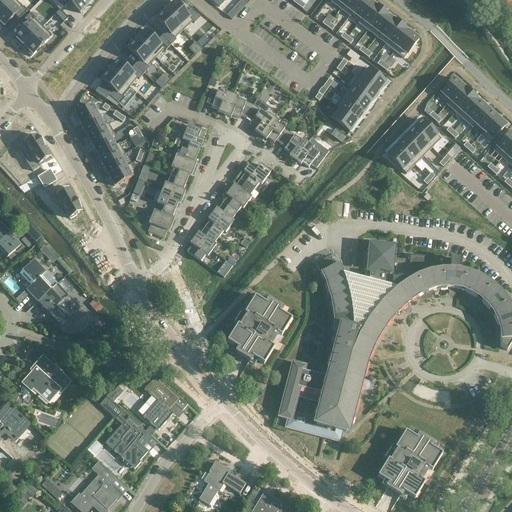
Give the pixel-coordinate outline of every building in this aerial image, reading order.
[(0,0),(0,12),(12,0),(0,0)] [(15,0),(12,0),(0,12),(0,26),(2,29),(15,15),(19,20),(28,11),(23,7),(23,8),(15,0)] [(56,0),(64,8),(68,3),(80,14),(89,5),(83,0),(56,0)] [(333,0),(331,3),(340,10),(348,0),(333,0)] [(348,0),(340,10),(349,17),(362,0),(348,0)] [(362,0),(349,17),(349,18),(352,14),(361,20),(358,24),(373,5),(373,4),(367,0),(362,0)] [(174,2),(165,11),(184,31),(192,22),(194,24),(199,19),(191,9),(186,14),(174,2)] [(227,16),(231,20),(246,6),(241,2),(227,16)] [(373,5),(358,24),(367,31),(382,12),(373,5)] [(60,10),(55,14),(63,23),(68,19),(60,10)] [(165,11),(156,20),(167,32),(162,37),(171,46),(176,41),(175,39),(184,31),(165,11)] [(382,12),(367,31),(376,38),(391,19),(382,12)] [(26,26),(13,40),(22,48),(43,28),(34,19),(34,18),(30,14),(22,22),(26,26)] [(391,19),(376,38),(386,45),(400,25),(391,19)] [(400,25),(386,45),(394,52),(409,32),(400,25)] [(43,28),(22,48),(31,57),(51,36),(43,28)] [(145,31),(136,40),(156,59),(164,50),(166,51),(171,46),(162,37),(157,42),(145,31)] [(409,32),(394,52),(404,59),(419,40),(418,39),(410,33),(409,32)] [(136,40),(127,49),(139,60),(134,66),(144,74),(149,69),(147,67),(156,59),(136,40)] [(117,61),(109,71),(130,88),(137,79),(139,80),(144,74),(134,66),(129,72),(117,61)] [(364,68),(357,78),(379,94),(386,84),(364,68)] [(109,71),(101,80),(113,91),(109,96),(118,105),(123,99),(122,97),(130,88),(109,71)] [(357,78),(350,87),(372,104),(379,94),(357,78)] [(454,79),(439,96),(448,104),(446,105),(447,106),(463,87),(462,87),(463,86),(455,80),(454,79)] [(350,87),(342,97),(364,113),(372,104),(350,87)] [(463,87),(447,106),(455,113),(472,95),(463,87)] [(210,94),(206,104),(212,106),(211,108),(219,111),(218,113),(224,116),(233,95),(226,93),(225,95),(212,90),(210,94)] [(233,95),(224,116),(231,118),(232,116),(240,119),(240,117),(246,119),(251,110),(254,106),(238,100),(239,98),(233,95)] [(472,95),(455,113),(463,121),(480,102),(472,95)] [(342,97),(335,107),(357,123),(364,113),(342,97)] [(480,102),(463,121),(472,128),(488,110),(488,109),(481,103),(480,102)] [(76,117),(75,118),(77,123),(79,122),(81,126),(99,117),(93,106),(75,116),(76,117)] [(267,116),(254,106),(251,110),(258,115),(250,125),(257,130),(255,132),(261,136),(274,118),(268,114),(267,116)] [(339,110),(332,120),(349,133),(357,123),(335,107),(339,110)] [(489,110),(474,126),(483,134),(497,118),(489,110)] [(99,117),(81,126),(83,131),(82,131),(85,136),(86,135),(87,136),(108,125),(108,124),(104,126),(99,117)] [(274,118),(261,136),(266,140),(268,138),(274,143),(276,142),(280,145),(287,137),(289,133),(278,125),(280,123),(274,118)] [(497,118),(481,136),(489,144),(506,126),(505,125),(498,118),(497,118)] [(413,129),(413,130),(432,149),(441,140),(421,121),(420,122),(421,122),(413,129)] [(87,137),(86,138),(88,143),(90,142),(92,146),(114,134),(108,125),(87,136),(87,137)] [(177,147),(197,155),(200,148),(203,149),(205,142),(198,139),(201,131),(188,126),(182,140),(180,140),(177,147)] [(405,138),(404,138),(423,157),(432,149),(413,130),(412,130),(412,131),(405,138)] [(345,138),(340,135),(335,131),(332,136),(336,140),(341,143),(345,138)] [(301,142),(289,133),(287,137),(292,140),(284,150),(291,155),(289,157),(293,160),(291,162),(293,163),(308,144),(302,140),(301,142)] [(510,133),(493,152),(502,160),(511,148),(511,134),(510,133)] [(114,134),(92,146),(94,151),(93,151),(96,156),(97,155),(97,156),(119,145),(119,144),(115,146),(110,137),(114,135),(114,134)] [(25,143),(24,144),(39,168),(51,160),(44,148),(37,138),(36,137),(36,136),(30,140),(30,139),(24,142),(25,143)] [(396,146),(396,147),(415,166),(423,157),(404,138),(403,139),(396,146)] [(308,144),(293,163),(296,165),(297,163),(300,166),(302,167),(307,171),(311,166),(316,170),(326,157),(320,153),(318,155),(312,150),(314,148),(308,144)] [(98,157),(97,158),(99,163),(101,162),(103,166),(125,154),(119,145),(97,156),(98,157)] [(177,147),(174,156),(176,156),(174,162),(196,171),(198,167),(196,166),(197,164),(194,163),(197,155),(177,147)] [(388,155),(387,156),(406,175),(415,166),(396,147),(395,148),(388,155)] [(511,148),(502,160),(511,167),(511,165),(511,148)] [(125,154),(103,166),(105,171),(104,171),(107,176),(108,175),(108,176),(126,167),(131,164),(126,154),(125,155),(125,154)] [(196,171),(174,162),(171,169),(173,170),(170,177),(186,183),(189,176),(191,177),(192,175),(195,175),(196,171)] [(267,167),(262,164),(256,172),(260,175),(264,170),(264,171),(267,167)] [(246,174),(241,180),(255,190),(259,184),(261,185),(266,179),(264,178),(268,173),(264,171),(264,170),(260,175),(256,172),(248,166),(244,172),(246,174)] [(126,167),(108,176),(111,181),(109,181),(112,186),(113,185),(114,187),(132,177),(126,167)] [(37,178),(41,184),(53,177),(49,171),(37,178)] [(41,184),(44,189),(56,182),(53,177),(41,184)] [(186,183),(170,177),(167,184),(165,183),(162,190),(185,199),(187,195),(185,194),(186,191),(183,191),(186,183)] [(255,190),(241,180),(236,186),(234,185),(233,187),(231,185),(228,189),(248,204),(252,198),(250,197),(255,190)] [(58,193),(55,195),(69,219),(70,219),(70,220),(76,217),(76,216),(81,212),(80,211),(74,199),(74,200),(67,188),(58,193)] [(248,204),(228,189),(225,193),(227,194),(226,196),(228,198),(223,204),(237,214),(241,208),(243,209),(248,204)] [(162,190),(157,204),(159,205),(175,211),(178,204),(180,205),(181,202),(184,203),(185,199),(162,190)] [(446,199),(458,212),(467,203),(454,191),(446,199)] [(140,198),(133,195),(130,202),(137,205),(140,198)] [(237,214),(223,204),(218,210),(216,209),(215,211),(213,209),(210,213),(230,228),(234,222),(232,221),(237,214)] [(175,211),(159,205),(156,212),(154,211),(151,218),(174,227),(176,222),(174,222),(174,219),(172,218),(175,211)] [(230,228),(210,213),(207,217),(209,218),(208,220),(210,222),(205,228),(219,238),(224,232),(226,233),(230,228)] [(174,227),(151,218),(149,224),(151,225),(148,233),(164,239),(167,232),(169,232),(170,230),(172,231),(174,227)] [(0,250),(7,258),(21,245),(9,233),(7,231),(0,223),(0,250)] [(219,238),(205,228),(200,234),(198,233),(197,235),(195,233),(192,237),(212,252),(216,246),(214,245),(219,238)] [(212,252),(192,237),(190,241),(192,242),(190,244),(192,246),(187,252),(201,262),(206,256),(208,257),(212,252)] [(293,365),(279,417),(289,420),(287,428),(326,438),(329,429),(334,430),(331,439),(339,441),(341,432),(347,433),(349,425),(352,426),(362,385),(361,384),(363,377),(364,377),(367,366),(366,366),(366,362),(368,359),(369,360),(372,354),(370,353),(374,346),(378,338),(379,339),(380,338),(379,337),(383,330),(388,323),(390,324),(390,323),(389,322),(394,316),(401,310),(402,311),(403,310),(401,309),(407,304),(408,303),(415,299),(416,300),(416,299),(418,298),(420,300),(422,300),(424,300),(427,299),(429,298),(431,296),(432,294),(432,292),(440,290),(439,288),(443,287),(446,288),(446,289),(447,290),(447,288),(448,288),(449,282),(458,283),(457,289),(458,289),(458,291),(459,291),(459,289),(463,290),(466,291),(465,293),(476,298),(477,297),(480,298),(483,301),(481,302),(490,311),(491,310),(494,313),(495,316),(494,317),(499,328),(500,328),(501,331),(502,335),(500,335),(500,347),(507,351),(511,343),(511,317),(510,314),(510,313),(510,312),(510,311),(511,309),(511,308),(511,307),(511,306),(511,305),(509,303),(508,301),(508,300),(507,299),(506,299),(505,299),(504,298),(502,299),(501,298),(500,297),(492,289),(492,290),(485,285),(485,284),(471,277),(470,278),(462,275),(463,275),(460,274),(461,261),(439,259),(410,256),(409,262),(394,260),(395,247),(368,245),(368,246),(367,252),(365,281),(358,280),(359,271),(355,270),(340,269),(334,255),(316,264),(323,280),(325,279),(326,282),(327,285),(326,286),(329,297),(331,296),(332,300),(332,303),(331,303),(333,314),(334,314),(335,317),(335,321),(333,321),(333,332),(335,332),(335,336),(335,339),(333,339),(332,350),(334,350),(333,354),(332,357),(331,357),(328,368),(329,368),(327,378),(303,372),(304,368),(293,365)] [(46,246),(41,250),(53,263),(58,259),(46,246)] [(26,291),(37,303),(57,284),(34,260),(21,272),(32,284),(26,291)] [(232,268),(225,263),(216,275),(223,280),(232,268)] [(74,292),(62,279),(57,284),(37,303),(49,315),(56,309),(67,321),(80,308),(69,296),(74,292)] [(264,365),(274,349),(274,348),(270,346),(277,335),(281,337),(292,320),(285,316),(288,311),(283,308),(282,310),(269,301),(270,300),(264,296),(261,301),(255,297),(245,314),(242,312),(237,319),(235,318),(232,323),(237,326),(227,342),(233,346),(230,351),(236,355),(237,353),(250,361),(249,363),(254,366),(257,361),(264,365)] [(72,383),(43,357),(30,371),(32,373),(21,385),(30,393),(32,390),(49,405),(58,394),(60,396),(72,383)] [(187,406),(160,381),(152,382),(144,390),(157,402),(143,417),(158,431),(173,415),(170,412),(176,406),(182,412),(187,406)] [(131,396),(125,401),(137,412),(143,406),(131,396)] [(109,401),(101,409),(113,419),(121,427),(106,444),(111,449),(123,459),(135,470),(139,465),(138,463),(148,453),(137,443),(145,433),(136,425),(129,418),(109,401)] [(18,438),(30,424),(9,405),(0,414),(0,435),(7,428),(18,438)] [(156,441),(162,435),(156,430),(150,436),(156,441)] [(414,500),(424,484),(425,483),(421,481),(428,469),(432,472),(442,455),(436,451),(439,446),(434,443),(433,445),(419,436),(420,434),(415,431),(412,436),(405,432),(395,448),(392,446),(388,454),(386,452),(383,458),(388,461),(378,477),(384,481),(381,486),(386,489),(387,488),(401,496),(400,498),(405,501),(408,496),(414,500)] [(79,495),(71,504),(79,511),(87,511),(92,507),(96,511),(108,511),(117,501),(117,500),(120,496),(121,497),(122,495),(121,495),(125,491),(127,492),(128,490),(98,463),(92,470),(101,478),(97,482),(95,481),(81,497),(79,495)] [(199,501),(208,506),(209,507),(218,493),(220,494),(224,486),(239,495),(245,485),(229,475),(230,473),(214,464),(203,483),(208,486),(199,501)] [(46,481),(41,487),(57,502),(62,496),(46,481)] [(31,500),(38,493),(30,485),(23,492),(31,500)] [(291,511),(264,495),(252,511),(291,511)]
